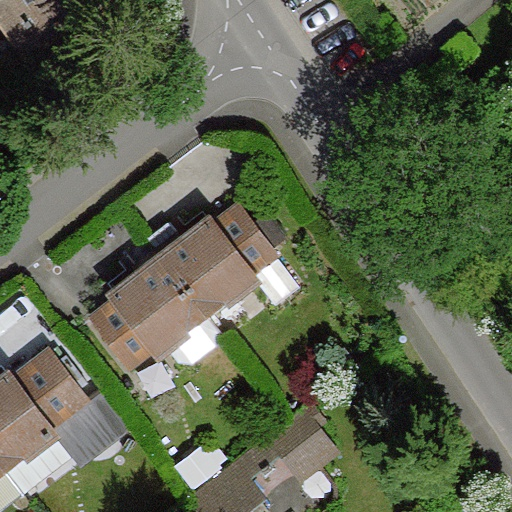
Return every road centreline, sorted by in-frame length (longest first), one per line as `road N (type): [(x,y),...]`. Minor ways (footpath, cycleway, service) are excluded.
road 1 (residential): [(265,36),(511,418)]
road 2 (residential): [(265,36),(0,244)]
